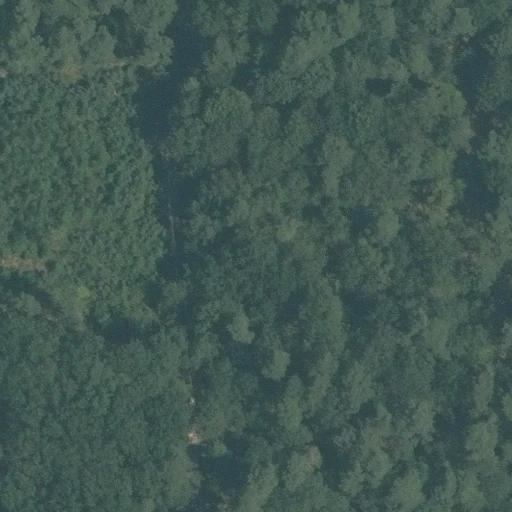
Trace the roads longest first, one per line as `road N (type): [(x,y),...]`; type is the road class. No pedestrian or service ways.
road 1 (track): [(176,0),(189,340)]
road 2 (track): [(0,349),(189,340)]
road 3 (track): [(189,340),(200,511)]
